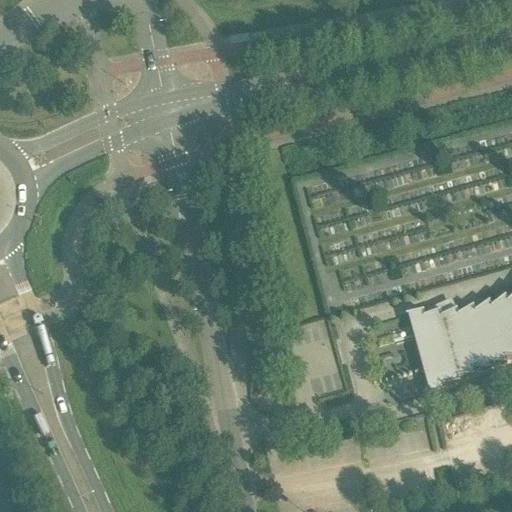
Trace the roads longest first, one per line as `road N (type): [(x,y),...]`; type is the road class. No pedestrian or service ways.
road 1 (primary): [(108,511),(67,424),(9,240)]
road 2 (unclassified): [(222,387),(176,160)]
road 3 (unclassified): [(302,84),(511,37)]
road 4 (primary): [(0,329),(80,511)]
road 5 (unclassified): [(160,97),(4,151)]
road 6 (unclassified): [(25,195),(60,166),(166,120)]
road 7 (unclassified): [(302,84),(160,97)]
road 8 (unclassified): [(166,120),(302,84)]
road 9 (residential): [(245,511),(222,387)]
